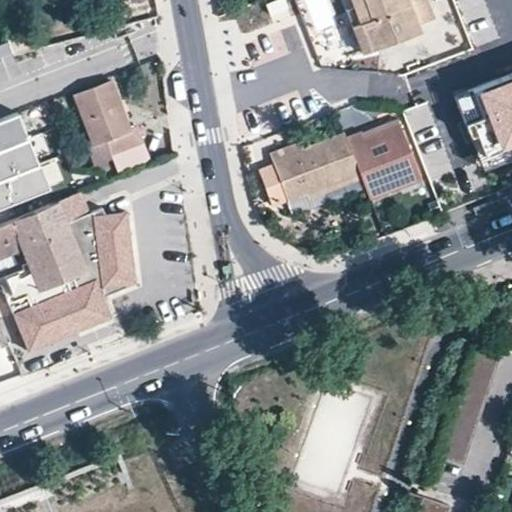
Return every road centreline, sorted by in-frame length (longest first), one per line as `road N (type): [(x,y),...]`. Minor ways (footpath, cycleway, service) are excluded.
road 1 (residential): [(267,330),(236,259),(186,0)]
road 2 (primary): [(267,330),(511,233)]
road 3 (primary): [(0,435),(181,365)]
road 4 (residential): [(245,511),(181,365)]
road 5 (residential): [(511,368),(459,511)]
